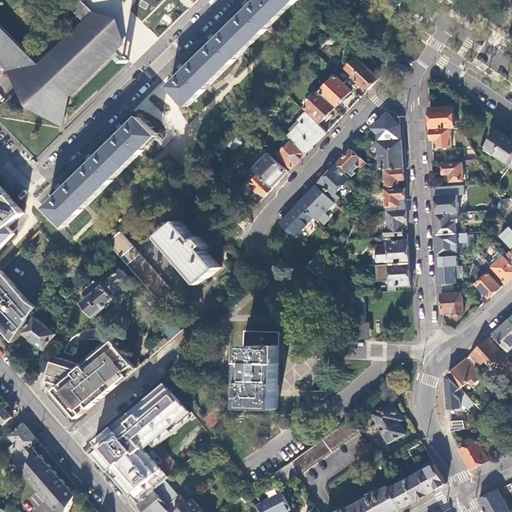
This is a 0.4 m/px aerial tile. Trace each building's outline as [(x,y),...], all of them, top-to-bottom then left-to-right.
[(42,66),(16,76),(15,77),(22,84),(20,87),(29,95),(26,98),(38,110),(41,108),(50,117),(52,114),(62,125),(69,97),(115,52),(114,51),(123,43),(108,27),(80,0),(76,0),(69,8),(86,24),(56,53),(42,66)] [(280,16),(264,0),(260,0),(247,13),(232,28),(250,47),(280,16)] [(264,0),(280,16),(296,0),(264,0)] [(0,60),(16,76),(42,66),(0,23),(0,60)] [(250,47),(232,28),(217,43),(202,58),(220,77),(250,47)] [(220,77),(202,58),(186,74),(171,89),(189,107),(220,77)] [(355,78),(368,92),(374,86),(381,79),(359,59),(348,69),(356,77),(355,78)] [(337,76),(322,93),(337,107),(353,92),(337,76)] [(337,107),(322,93),(307,109),(322,123),(337,107)] [(451,129),(454,129),(453,107),(430,109),(432,130),(451,129)] [(328,133),(307,114),(286,135),(293,141),(307,155),(318,144),(328,133)] [(158,137),(140,117),(125,134),(110,149),(128,167),(158,137)] [(451,129),(432,130),(432,140),(438,140),(439,148),(452,147),(451,129)] [(509,167),(511,162),(511,139),(498,130),(484,150),(509,167)] [(243,144),(237,137),(229,145),(235,152),(243,144)] [(307,155),(293,141),(279,156),(293,169),(300,162),(307,155)] [(403,155),(403,141),(380,143),(381,170),(385,170),(404,169),(403,155)] [(128,167),(110,149),(94,164),(79,179),(97,198),(128,167)] [(478,159),(473,149),(463,150),(464,160),(478,159)] [(360,167),(362,168),(367,164),(353,150),(347,157),(340,164),(354,177),(357,174),(355,171),(360,167)] [(289,173),(270,154),(254,170),(260,176),(274,189),(282,180),(289,173)] [(451,174),(451,182),(464,181),(463,163),(444,164),(444,175),(451,174)] [(351,179),(337,166),(329,175),(321,184),(322,185),(320,188),(336,204),(341,199),(337,194),(351,179)] [(405,175),(404,169),(385,170),(386,188),(399,187),(399,180),(405,180),(405,175)] [(270,193),(274,189),(260,176),(251,186),(248,183),(241,190),(251,200),(260,191),(266,197),(270,193)] [(97,198),(79,179),(64,194),(49,209),(67,228),(97,198)] [(0,232),(1,232),(10,227),(25,214),(0,184),(0,232)] [(320,188),(318,186),(309,195),(301,204),(316,219),(319,221),(336,204),(320,188)] [(462,194),(462,186),(435,188),(436,197),(437,207),(456,206),(455,194),(462,194)] [(406,194),(406,189),(386,190),(387,208),(397,207),(400,207),(399,199),(406,199),(406,194)] [(501,200),(498,208),(506,211),(510,199),(501,200)] [(291,214),(282,223),(297,238),(316,219),(301,204),(291,214)] [(398,212),(388,212),(389,229),(386,230),(387,237),(404,236),(403,223),(408,223),(407,217),(407,211),(398,212)] [(458,222),(458,214),(437,215),(438,225),(438,235),(457,234),(456,222),(458,222)] [(222,242),(211,230),(198,241),(182,222),(162,239),(202,285),(222,268),(205,249),(210,245),(214,249),(222,242)] [(14,232),(10,227),(1,232),(0,232),(0,249),(1,251),(17,234),(14,232)] [(120,257),(140,279),(170,314),(182,303),(121,233),(109,244),(111,247),(120,257)] [(468,233),(457,234),(438,235),(440,255),(458,254),(458,243),(469,243),(468,233)] [(492,242),(500,251),(505,247),(497,238),(492,242)] [(378,259),(379,266),(391,265),(410,263),(410,252),(409,241),(390,242),(391,252),(387,252),(387,249),(385,249),(378,250),(378,256),(376,256),(376,260),(378,259)] [(114,262),(120,257),(111,247),(105,252),(114,262)] [(65,268),(69,262),(60,252),(55,257),(65,268)] [(511,265),(500,253),(488,264),(479,255),(477,260),(493,278),(496,274),(506,285),(511,279),(511,278),(511,265)] [(359,295),(316,255),(307,267),(353,310),(363,299),(365,301),(365,294),(359,295)] [(453,256),(440,257),(441,271),(456,270),(456,262),(453,262),(453,256)] [(493,296),(502,288),(493,278),(477,260),(474,269),(483,279),(477,285),(490,299),(493,296)] [(83,273),(69,262),(65,268),(63,271),(67,274),(66,275),(74,280),(74,279),(80,283),(83,273)] [(393,287),(412,286),(411,275),(410,263),(391,265),(393,287)] [(95,319),(117,300),(113,296),(131,280),(117,264),(82,294),(88,301),(83,305),(95,319)] [(30,302),(3,271),(0,274),(0,326),(14,343),(38,308),(30,302)] [(457,272),(441,274),(441,283),(442,292),(465,291),(467,285),(458,286),(457,272)] [(462,294),(442,295),(443,304),(443,314),(453,313),(453,316),(464,315),(462,294)] [(366,316),(365,301),(363,299),(353,310),(360,317),(366,316)] [(24,334),(45,351),(58,335),(37,318),(24,334)] [(511,349),(511,321),(511,320),(500,330),(490,338),(509,359),(511,356),(511,353),(510,351),(511,349)] [(172,340),(180,329),(171,323),(163,333),(172,340)] [(371,323),(354,324),(354,327),(355,329),(357,332),(359,335),(362,337),(366,339),(372,340),(371,323)] [(246,332),(245,358),(245,361),(243,408),(278,409),(278,384),(280,384),(280,372),(279,372),(279,364),(280,333),(246,332)] [(60,387),(54,391),(78,419),(136,371),(137,369),(111,338),(79,364),(55,356),(51,370),(47,382),(60,387)] [(511,363),(509,359),(490,338),(484,345),(468,359),(477,369),(486,361),(490,366),(496,361),(511,379),(511,363)] [(477,369),(468,359),(461,365),(449,375),(461,389),(468,383),(471,386),(483,376),(477,369)] [(34,381),(43,392),(47,382),(51,370),(45,366),(34,381)] [(189,413),(162,383),(89,442),(93,447),(87,451),(135,504),(168,477),(147,452),(196,417),(193,412),(189,413)] [(496,408),(505,400),(500,394),(491,402),(496,408)] [(372,415),(389,444),(406,434),(395,416),(398,414),(392,403),(372,415)] [(0,421),(3,425),(12,418),(0,404),(0,421)] [(359,432),(352,420),(291,464),(298,476),(359,432)] [(450,430),(464,430),(464,420),(450,420),(450,430)] [(30,432),(24,425),(10,438),(16,445),(7,453),(27,476),(35,450),(33,447),(38,441),(30,432)] [(479,441),(461,451),(472,471),(484,464),(489,461),(479,441)] [(35,450),(27,476),(57,511),(67,511),(76,497),(59,477),(39,454),(35,450)] [(298,476),(291,464),(285,468),(289,474),(291,479),(298,476)] [(436,465),(435,466),(420,474),(431,493),(439,489),(447,484),(436,465)] [(289,474),(285,468),(272,476),(276,482),(289,474)] [(431,493),(420,474),(406,481),(417,501),(424,497),(431,493)] [(417,501),(406,481),(391,489),(402,509),(409,506),(417,501)] [(391,489),(389,486),(342,511),(397,511),(402,509),(391,489)] [(510,511),(498,490),(488,496),(479,501),(485,511),(510,511)] [(258,506),(261,511),(286,511),(291,510),(282,493),(258,506)]
